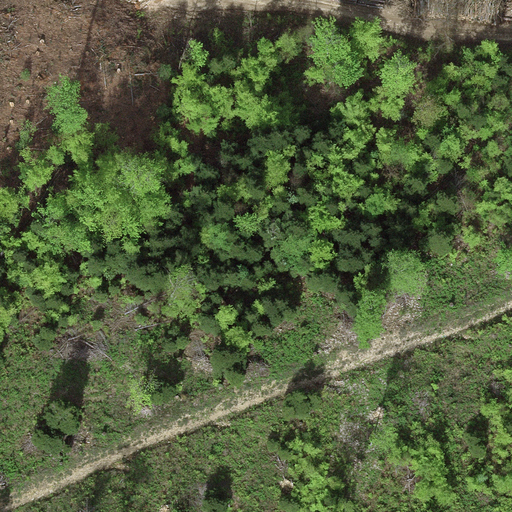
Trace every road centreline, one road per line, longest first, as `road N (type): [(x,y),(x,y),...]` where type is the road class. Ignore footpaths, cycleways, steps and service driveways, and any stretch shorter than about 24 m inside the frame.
road 1 (track): [(511,299),(445,333),(211,408),(0,505)]
road 2 (track): [(511,31),(307,0)]
